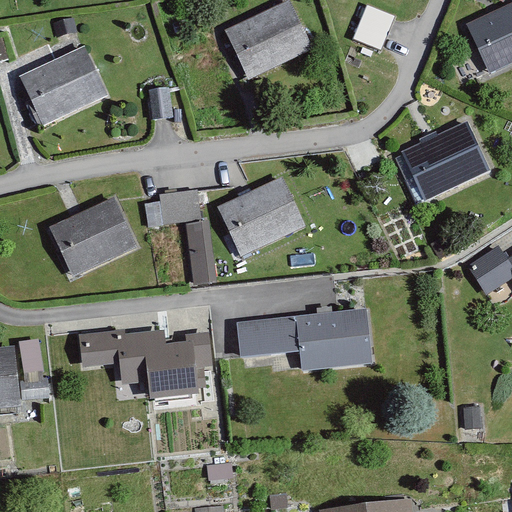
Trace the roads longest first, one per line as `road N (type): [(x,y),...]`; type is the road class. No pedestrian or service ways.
road 1 (residential): [(444,0),(379,129),(76,170),(0,189)]
road 2 (residential): [(0,308),(49,314),(329,287)]
